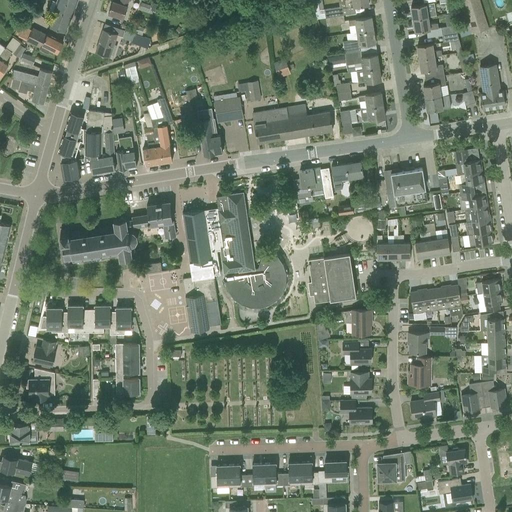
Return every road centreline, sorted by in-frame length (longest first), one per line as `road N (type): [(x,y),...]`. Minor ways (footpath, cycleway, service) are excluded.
road 1 (residential): [(0,412),(152,404),(151,343),(137,299),(15,284)]
road 2 (residential): [(36,194),(409,139)]
road 3 (residential): [(400,441),(392,278),(511,260)]
road 4 (residential): [(210,450),(361,447)]
road 5 (residential): [(409,139),(388,0)]
road 6 (residential): [(53,134),(94,0)]
